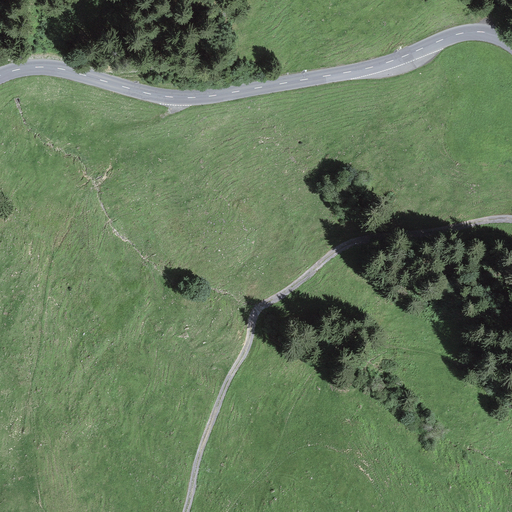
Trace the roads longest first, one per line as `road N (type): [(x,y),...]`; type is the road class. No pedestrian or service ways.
road 1 (tertiary): [(0,74),(58,67),(190,97),(374,65),(456,33),(485,31),(511,43)]
road 2 (track): [(511,216),(350,241),(258,305),(192,466),(185,511)]
